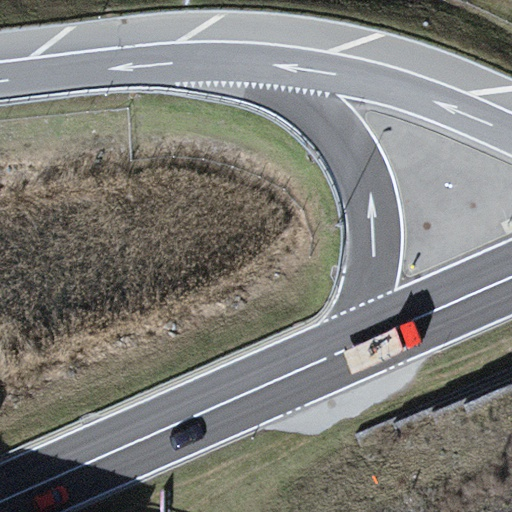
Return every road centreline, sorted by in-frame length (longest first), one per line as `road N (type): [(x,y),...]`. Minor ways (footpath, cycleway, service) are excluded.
road 1 (primary): [(359,343),(0,501)]
road 2 (motorway): [(359,343),(370,235),(356,164),(304,96),(243,59)]
road 3 (motorway): [(511,130),(374,80),(243,59)]
road 4 (motorway): [(243,59),(185,57),(0,77)]
road 5 (primary): [(511,276),(359,343)]
